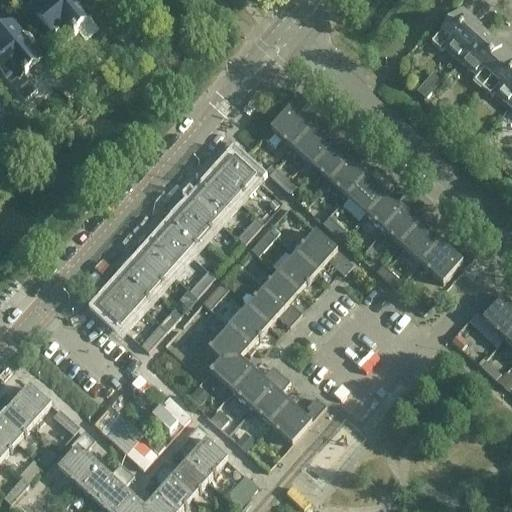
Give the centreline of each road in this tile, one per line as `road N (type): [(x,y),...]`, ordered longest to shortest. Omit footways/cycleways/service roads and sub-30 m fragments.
road 1 (tertiary): [(0,357),(239,83)]
road 2 (residential): [(511,235),(296,38)]
